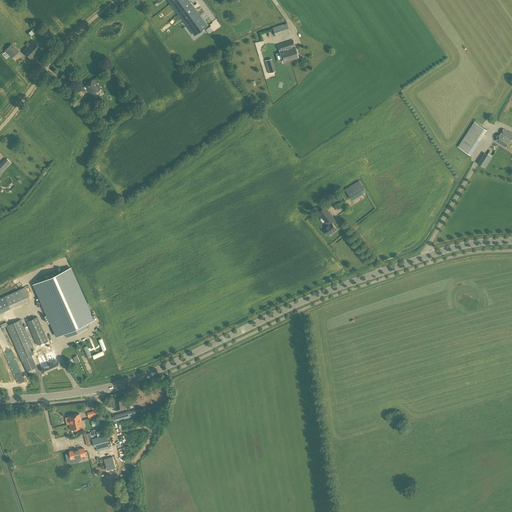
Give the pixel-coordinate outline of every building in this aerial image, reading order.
[(170,0),(169,2),(172,6),(175,4),(178,9),(176,10),(178,13),(192,2),(190,0),(170,0)] [(192,2),(178,13),(179,16),(182,14),(185,18),(183,20),(186,25),(189,23),(201,14),(197,9),(195,7),(196,7),(192,2)] [(201,14),(189,23),(193,28),(190,30),(194,35),(209,25),(205,20),(203,18),(201,14)] [(275,37),(289,32),(286,23),(273,28),(275,37)] [(41,49),(32,40),(29,44),(28,42),(26,44),(28,47),(23,51),(31,59),(41,49)] [(280,54),(296,49),(293,40),(278,45),(280,54)] [(12,58),(19,51),(11,43),(4,51),(12,58)] [(296,49),(280,54),(283,62),(298,58),(296,49)] [(268,73),(275,71),(271,59),(264,61),(268,73)] [(103,67),(109,75),(114,71),(112,68),(109,70),(106,65),(103,67)] [(92,95),(101,88),(93,79),(85,86),(92,95)] [(89,113),(96,108),(91,102),(85,107),(89,113)] [(471,154),(487,129),(475,121),(458,146),(471,154)] [(511,138),(511,134),(504,129),(499,135),(498,135),(497,135),(496,137),(496,138),(497,139),(496,141),(506,147),(511,138)] [(492,158),(484,153),(477,163),(485,168),(492,158)] [(352,200),(366,192),(359,180),(345,189),(352,200)] [(332,233),(337,229),(332,223),(335,221),(334,220),(335,220),(333,217),(325,207),(318,213),(328,225),(323,229),(328,235),(332,233)] [(93,320),(70,268),(69,269),(33,284),(56,336),(65,333),(67,337),(87,328),(85,323),(93,320)] [(24,287),(5,296),(10,308),(30,300),(24,287)] [(37,345),(47,340),(37,317),(26,321),(37,345)] [(37,367),(31,355),(34,354),(32,349),(34,348),(21,319),(7,325),(6,326),(6,327),(6,328),(22,362),(27,372),(37,367)] [(52,349),(36,356),(40,367),(39,367),(42,372),(60,365),(58,359),(57,360),(52,349)] [(115,409),(126,408),(124,397),(113,399),(115,409)] [(136,414),(135,410),(131,411),(131,410),(114,415),(115,421),(132,417),(132,415),(136,414)] [(73,422),(81,420),(79,414),(67,417),(69,424),(71,424),(73,423),(73,422)] [(71,424),(69,424),(71,430),(83,427),(81,420),(73,422),(73,423),(71,424)] [(91,438),(95,437),(94,435),(92,435),(91,436),(90,432),(84,434),(86,446),(93,444),(91,438)] [(95,437),(91,438),(93,444),(94,447),(96,446),(97,449),(108,445),(105,434),(101,435),(97,437),(95,437)] [(71,464),(79,462),(78,458),(85,456),(84,448),(69,451),(71,464)] [(112,456),(103,459),(105,463),(109,462),(111,469),(115,468),(112,456)]
